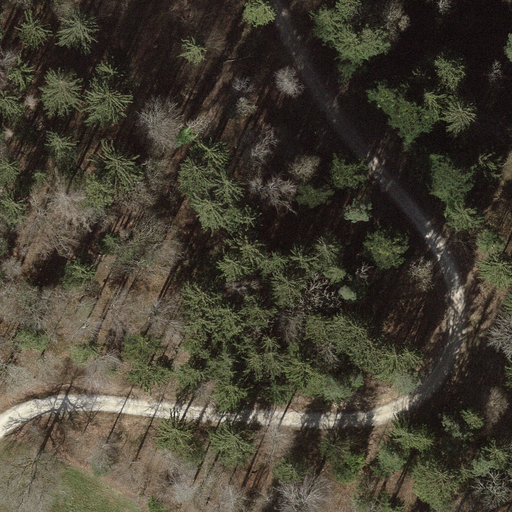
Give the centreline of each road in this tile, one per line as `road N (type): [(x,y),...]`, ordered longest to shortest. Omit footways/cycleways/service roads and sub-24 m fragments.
road 1 (track): [(0,426),(38,408),(86,403),(358,421),(397,410),(435,380),(459,323),(448,264),(328,106),(273,0)]
road 2 (track): [(151,196),(184,163),(215,111),(225,65),(223,0)]
